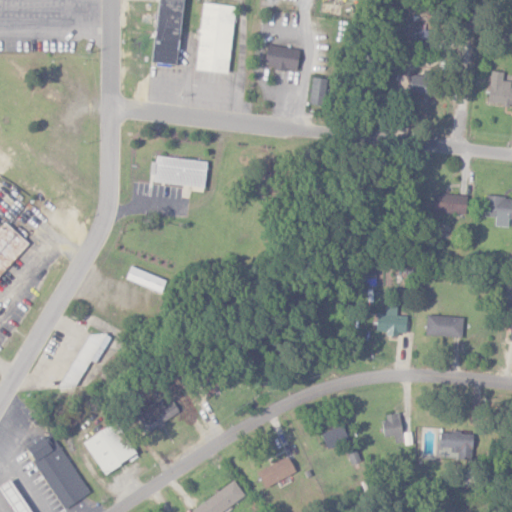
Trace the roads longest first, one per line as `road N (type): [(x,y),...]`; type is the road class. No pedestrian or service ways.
road 1 (residential): [(116,511),(284,402),(337,380),(404,371),(511,383)]
road 2 (residential): [(0,402),(103,222),(109,0)]
road 3 (residential): [(511,157),(105,113)]
road 4 (residential): [(453,150),(471,0)]
